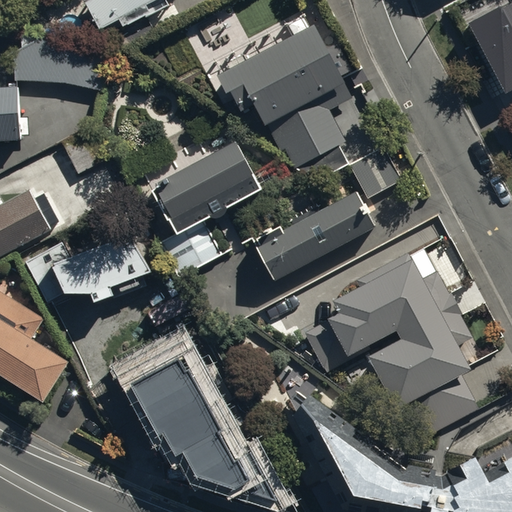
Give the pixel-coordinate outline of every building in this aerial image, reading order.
[(94,0),(87,3),(106,40),(170,7),(165,0),(94,0)] [(495,3),(465,20),(500,90),(511,84),(511,0),(509,0),(497,7),(495,3)] [(315,27),(217,76),(228,97),(232,95),(241,112),(256,105),(281,156),(286,154),(293,169),(347,142),(331,110),(352,100),(315,27)] [(66,83),(99,91),(108,51),(46,38),(18,52),(17,81),(66,83)] [(0,141),(22,140),(18,87),(0,88),(0,141)] [(96,125),(62,144),(78,174),(112,156),(96,125)] [(243,134),(138,185),(163,237),(174,231),(177,236),(208,219),(214,231),(234,221),(230,215),(274,192),(254,150),(251,151),(243,134)] [(383,147),(350,166),(368,200),(402,181),(383,147)] [(30,193),(0,208),(0,259),(51,233),(30,193)] [(356,194),(257,247),(275,281),(374,227),(356,194)] [(63,242),(25,262),(46,302),(64,293),(90,293),(93,303),(146,284),(143,274),(151,272),(129,235),(71,257),(63,242)] [(360,288),(337,300),(363,349),(396,332),(401,341),(368,358),(400,418),(475,379),(409,252),(356,280),(360,288)] [(46,318),(0,290),(0,376),(46,404),(72,360),(35,338),(46,318)] [(179,360),(133,385),(159,434),(163,432),(176,456),(183,453),(195,476),(277,500),(251,453),(235,462),(220,434),(224,432),(191,370),(186,373),(179,360)] [(408,471),(297,389),(289,400),(295,412),(293,416),(343,511),(421,511),(423,508),(431,509),(430,511),(448,511),(453,511),(511,511),(511,458),(507,461),(503,453),(480,465),(475,456),(445,451),(442,466),(436,465),(433,469),(409,467),(408,471)]
